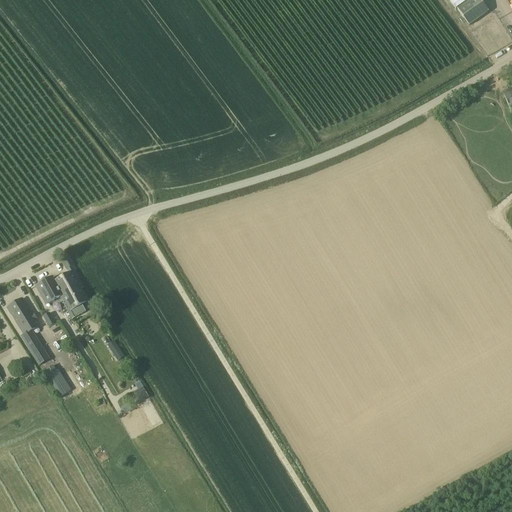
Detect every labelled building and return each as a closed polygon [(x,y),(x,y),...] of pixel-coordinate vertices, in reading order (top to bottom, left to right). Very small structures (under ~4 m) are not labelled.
[(469,26),(489,12),(479,0),(448,0),(456,11),(458,10),(469,26)] [(511,113),(511,112),(511,88),(503,93),(511,113)] [(66,270),(67,270),(74,266),(75,266),(71,259),(70,257),(62,261),(66,270)] [(88,302),(72,273),(69,275),(55,282),(52,278),(30,290),(40,308),(62,296),(74,318),(85,312),(82,306),(88,302)] [(22,299),(7,309),(25,336),(21,338),(39,366),(49,360),(31,332),(40,326),(22,299)] [(56,324),(50,313),(43,317),(49,327),(56,324)] [(114,342),(108,346),(118,361),(124,357),(114,342)] [(54,364),(43,371),(59,397),(70,390),(54,364)] [(144,391),(136,396),(139,401),(148,397),(144,391)]
